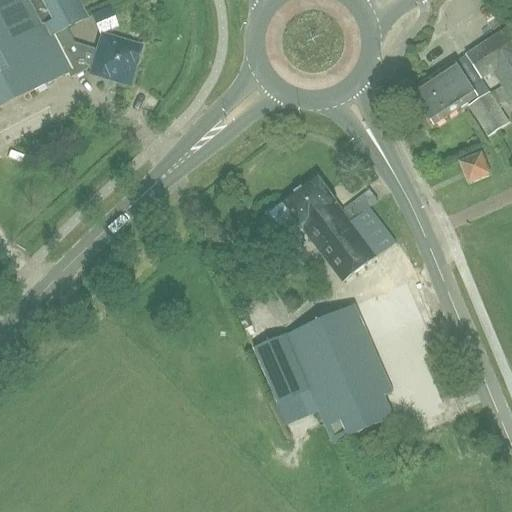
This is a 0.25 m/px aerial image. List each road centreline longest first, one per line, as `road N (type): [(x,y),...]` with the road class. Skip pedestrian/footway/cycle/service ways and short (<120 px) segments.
road 1 (tertiary): [(0,338),(54,278),(269,82)]
road 2 (tertiary): [(388,167),(511,446)]
